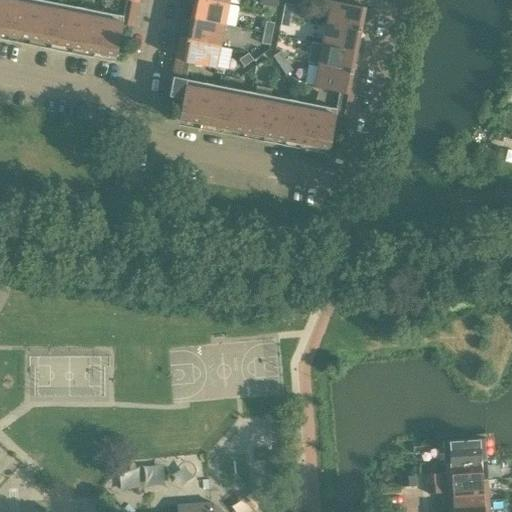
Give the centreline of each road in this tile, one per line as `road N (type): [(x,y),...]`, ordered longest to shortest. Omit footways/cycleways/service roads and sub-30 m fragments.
road 1 (residential): [(402,0),(357,178),(139,135),(136,98)]
road 2 (residential): [(136,98),(0,71)]
